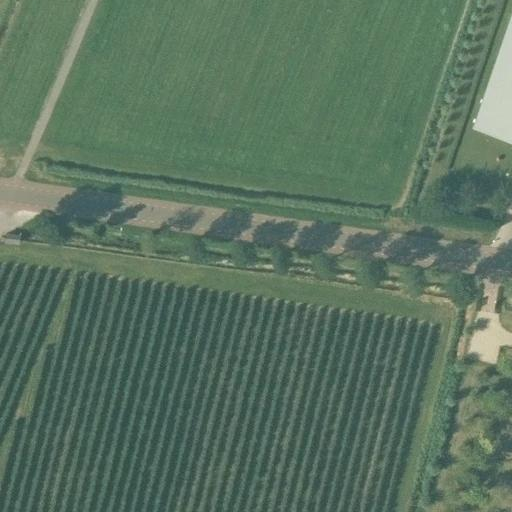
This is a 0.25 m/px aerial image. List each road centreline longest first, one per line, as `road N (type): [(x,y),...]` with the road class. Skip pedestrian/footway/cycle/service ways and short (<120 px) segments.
road 1 (tertiary): [(511,263),(0,190)]
road 2 (track): [(92,0),(0,224)]
